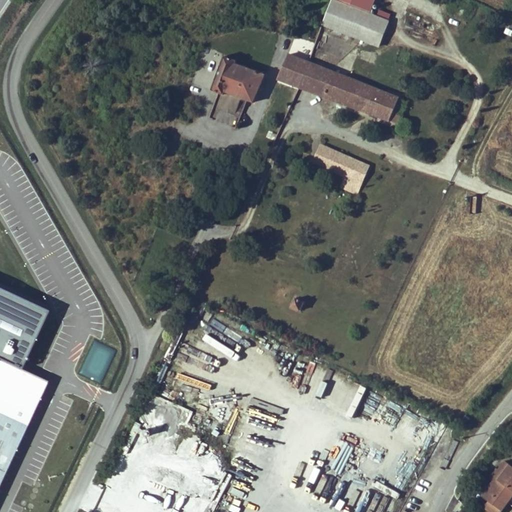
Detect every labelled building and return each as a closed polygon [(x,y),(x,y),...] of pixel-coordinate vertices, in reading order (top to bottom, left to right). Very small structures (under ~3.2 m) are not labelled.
[(345,7),(325,0),(312,0),(307,15),(365,38),(372,18),(345,7)] [(370,0),(347,0),(347,1),(366,11),(370,0)] [(378,9),(376,15),(388,19),(390,13),(378,9)] [(379,67),(356,57),(346,79),(288,54),(278,79),(389,121),(398,99),(371,87),(379,67)] [(224,56),(212,90),(223,95),(224,93),(254,104),(265,75),(235,63),(236,60),(224,56)] [(368,166),(330,149),(325,160),(322,158),(319,164),(345,175),(339,188),(355,195),(368,166)] [(304,302),(295,298),(291,308),(300,312),(304,302)] [(260,369),(274,343),(258,334),(250,349),(253,351),(247,362),(260,369)] [(81,374),(102,382),(115,349),(94,341),(81,374)] [(0,483),(25,432),(47,387),(6,367),(0,363),(0,483)] [(267,369),(264,375),(277,380),(280,374),(267,369)] [(284,389),(289,376),(283,373),(277,386),(284,389)] [(194,384),(191,395),(205,399),(207,387),(194,384)] [(511,464),(503,457),(496,466),(489,475),(491,477),(479,492),(486,498),(481,504),(491,511),(495,511),(505,500),(503,493),(509,487),(511,489),(511,464)] [(489,475),(496,466),(494,464),(487,474),(489,475)] [(505,500),(511,490),(511,489),(509,487),(503,493),(505,500)]
